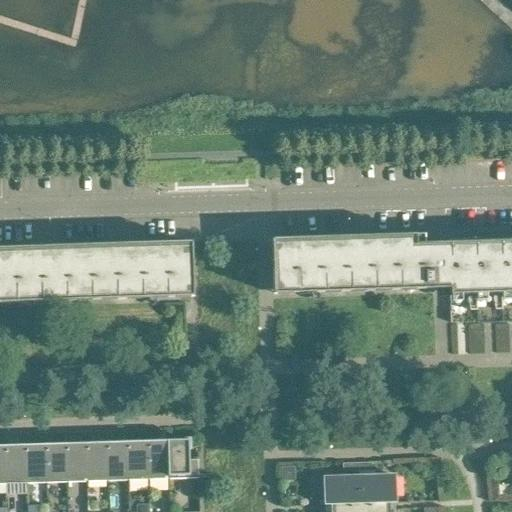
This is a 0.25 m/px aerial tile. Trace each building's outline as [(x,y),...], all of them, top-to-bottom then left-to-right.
[(511,247),(426,250),(425,236),(271,241),(273,296),(449,290),(449,296),(466,296),(469,311),(477,311),(476,296),(491,295),(495,310),(502,310),(502,295),(511,294),(511,247)] [(0,304),(193,298),(191,243),(44,248),(0,249),(0,304)] [(466,358),(511,356),(511,327),(465,328),(466,358)] [(168,480),(167,441),(147,442),(148,480),(168,480)] [(199,479),(198,452),(197,452),(197,460),(189,460),(188,441),(167,441),(168,480),(199,479)] [(148,480),(147,442),(126,443),(127,481),(148,480)] [(107,482),(106,443),(85,444),(86,482),(107,482)] [(127,481),(126,443),(106,443),(107,482),(127,481)] [(86,482),(85,444),(65,445),(66,483),(86,482)] [(46,484),(45,445),(24,446),(25,484),(46,484)] [(66,483),(65,445),(45,445),(46,484),(66,483)] [(25,484),(24,446),(4,446),(5,485),(25,484)] [(375,471),(374,463),(358,464),(358,472),(375,471)] [(358,472),(358,464),(342,464),(342,472),(358,472)] [(395,503),(394,476),(359,477),(360,503),(388,502),(392,502),(392,504),(395,503)] [(360,503),(359,477),(323,478),(324,506),(327,506),(327,504),(331,504),(360,503)] [(388,511),(388,502),(360,503),(359,511),(388,511)] [(359,511),(360,503),(331,504),(331,511),(359,511)]
